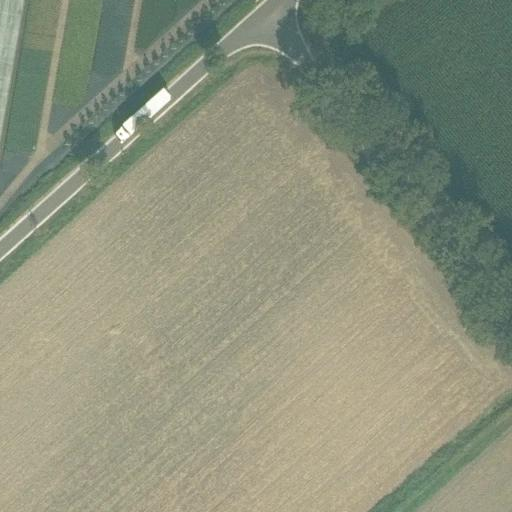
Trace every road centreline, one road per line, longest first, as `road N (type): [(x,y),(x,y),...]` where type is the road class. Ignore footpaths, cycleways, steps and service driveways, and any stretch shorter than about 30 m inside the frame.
road 1 (unclassified): [(511,324),(261,12)]
road 2 (unclassified): [(0,252),(261,12)]
